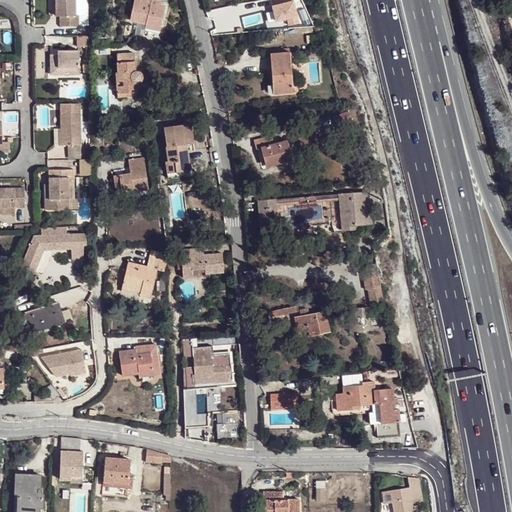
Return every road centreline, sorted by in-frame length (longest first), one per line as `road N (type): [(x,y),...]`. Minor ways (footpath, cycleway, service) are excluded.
road 1 (motorway): [(379,0),(491,511)]
road 2 (track): [(438,468),(372,113),(339,0)]
road 3 (residential): [(254,453),(250,316),(193,0)]
road 4 (motorway): [(511,426),(492,309),(425,42)]
road 5 (residential): [(0,409),(82,400),(104,373),(96,314),(97,161)]
road 6 (residential): [(0,427),(94,426),(254,453)]
road 7 (residential): [(254,453),(416,455),(438,468),(448,511)]
road 8 (motorway): [(511,243),(495,215),(450,76),(425,42)]
road 9 (residential): [(27,0),(35,165),(0,167)]
